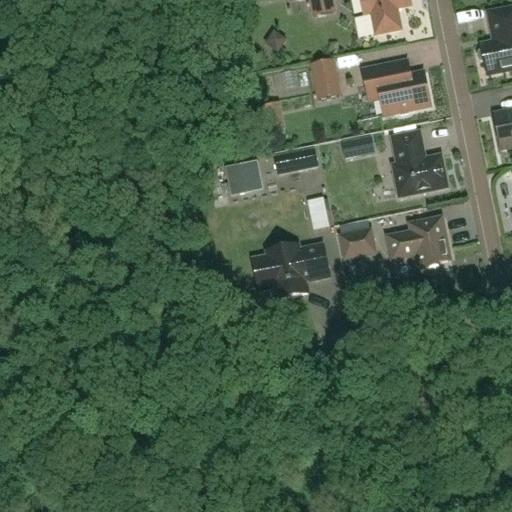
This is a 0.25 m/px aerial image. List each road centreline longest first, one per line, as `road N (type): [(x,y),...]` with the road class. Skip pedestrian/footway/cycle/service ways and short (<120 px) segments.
road 1 (residential): [(0,418),(508,313)]
road 2 (residential): [(508,313),(445,0)]
